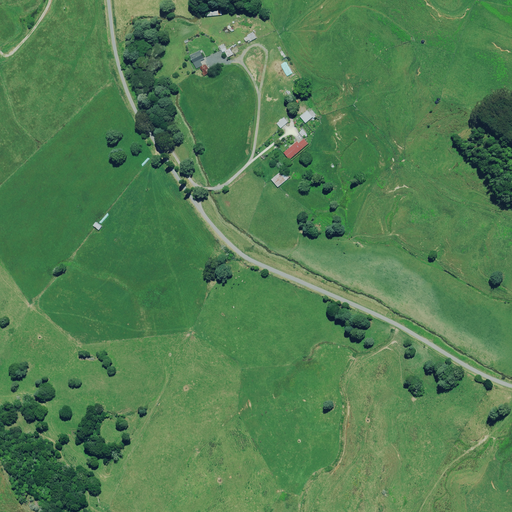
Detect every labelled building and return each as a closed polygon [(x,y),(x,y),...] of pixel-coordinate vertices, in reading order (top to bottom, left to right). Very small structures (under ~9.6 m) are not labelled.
[(257,38),(254,33),(248,36),(248,37),(245,39),(246,42),(250,40),(251,41),(257,38)] [(225,51),(227,51),(224,44),(219,47),(220,50),(222,50),(223,52),(225,51)] [(227,51),(225,51),(228,58),(233,55),(230,49),(227,51)] [(205,59),(201,51),(191,56),(196,69),(203,66),(200,61),(205,59)] [(211,72),(206,64),(201,68),(204,72),(202,73),(204,76),(211,72)] [(316,117),(315,116),(316,115),(311,108),(301,117),(306,123),(313,117),(314,119),(316,117)] [(288,122),(284,118),(277,124),(281,128),(288,122)] [(309,144),(304,139),(299,144),(297,142),(284,153),(290,160),(309,144)] [(282,176),(280,173),(272,180),(278,187),(289,178),(285,173),(282,176)]
